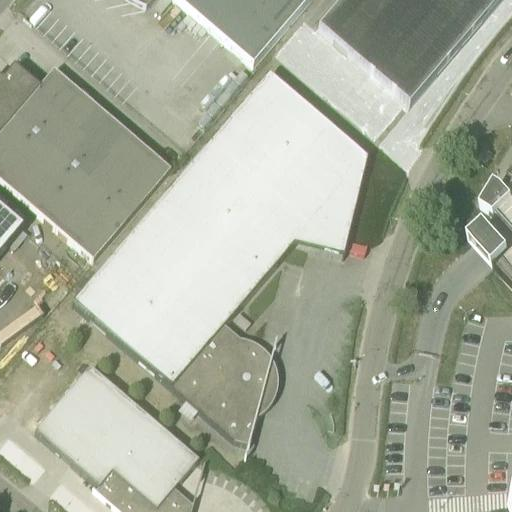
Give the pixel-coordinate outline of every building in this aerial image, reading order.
[(165,0),(252,73),(314,0),(122,0),(129,4),(138,9),(144,12),(145,12),(146,12),(155,0),(165,0)] [(408,112),(504,0),(347,0),(318,35),(408,112)] [(0,188),(92,268),(170,176),(53,76),(39,93),(14,71),(2,85),(0,83),(0,188)] [(348,243),(367,165),(268,80),(72,310),(234,448),(249,452),(256,424),(261,421),(265,417),(269,413),(272,409),(274,404),(276,399),(277,393),(278,388),(277,382),(276,376),(274,371),(271,366),(268,361),(266,359),(264,356),(259,353),(255,350),(250,348),(245,346),(239,345),(224,332),(293,252),(343,264),(348,243)] [(511,176),(488,216),(488,217),(495,225),(511,243),(511,176)] [(0,262),(22,236),(0,217),(0,262)] [(192,511),(193,510),(174,495),(198,467),(89,374),(34,439),(95,491),(92,495),(111,511),(192,511)]
